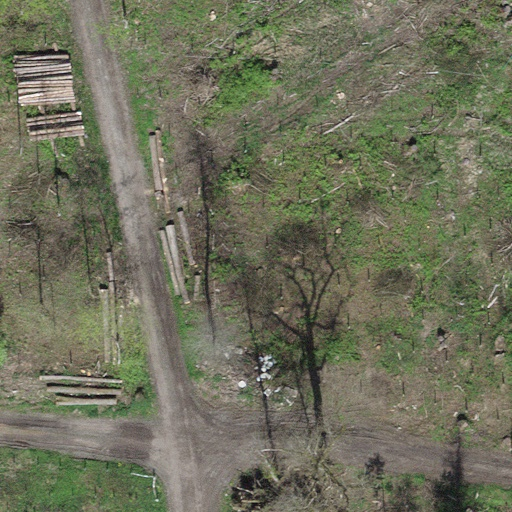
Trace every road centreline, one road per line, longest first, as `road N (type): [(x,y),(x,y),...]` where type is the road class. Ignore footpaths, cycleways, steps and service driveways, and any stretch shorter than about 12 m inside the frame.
road 1 (track): [(167,511),(167,446),(75,0)]
road 2 (track): [(0,433),(511,483)]
